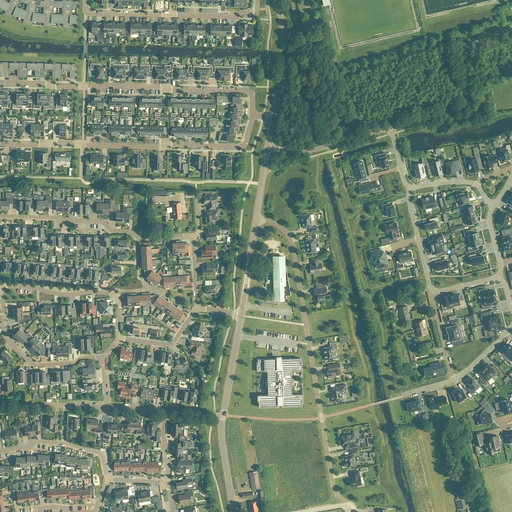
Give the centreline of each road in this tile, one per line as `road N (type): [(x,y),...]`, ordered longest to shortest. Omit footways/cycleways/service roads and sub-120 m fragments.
road 1 (residential): [(255,219),(279,225),(291,240),(332,486),(350,505)]
road 2 (residential): [(0,145),(242,146),(252,114)]
road 3 (residential): [(0,82),(242,91),(252,97),(252,114)]
road 4 (residential): [(390,127),(468,102),(464,50),(511,28)]
road 5 (residential): [(256,13),(89,14),(85,0)]
road 6 (residential): [(118,338),(115,294),(0,287)]
road 7 (residential): [(102,357),(33,365),(3,338),(0,295)]
road 8 (residential): [(0,216),(101,221),(138,237)]
road 9 (residential): [(107,479),(101,454),(83,448),(36,441),(0,451)]
road 10 (residential): [(267,148),(303,151),(390,127)]
road 11 (residential): [(272,118),(284,57),(276,0)]
